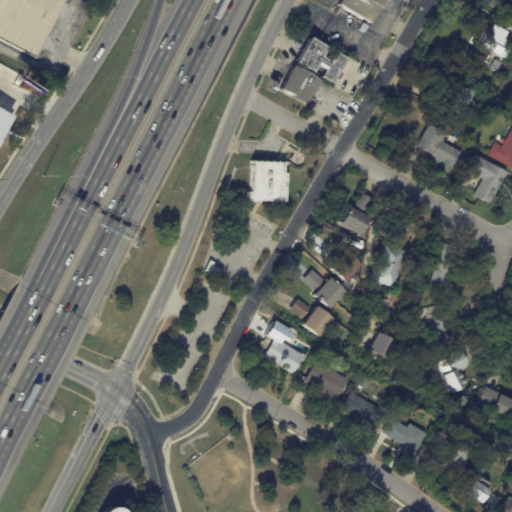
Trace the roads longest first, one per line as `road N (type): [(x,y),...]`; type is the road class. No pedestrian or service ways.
road 1 (residential): [(430,0),(203,402),(182,424),(144,435)]
road 2 (secondary): [(115,389),(286,0)]
road 3 (motorway): [(68,312),(226,0)]
road 4 (residential): [(239,94),(475,224),(499,259)]
road 5 (residential): [(217,371),(333,438),(435,511)]
road 6 (motorway): [(190,0),(108,155)]
road 7 (motorway): [(160,0),(108,155)]
road 8 (secondary): [(129,0),(42,136)]
road 9 (motorway): [(108,155),(44,286)]
road 10 (secondary): [(53,511),(115,389)]
